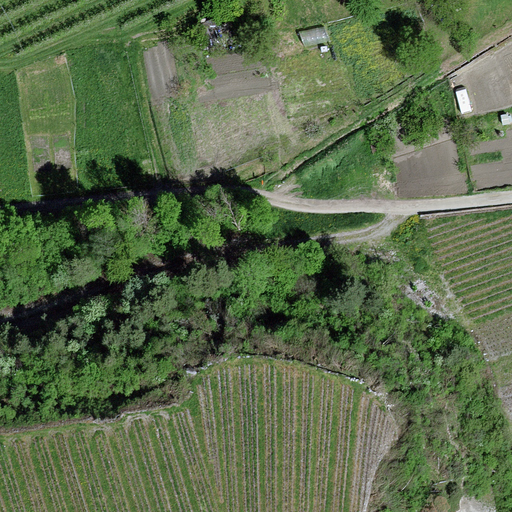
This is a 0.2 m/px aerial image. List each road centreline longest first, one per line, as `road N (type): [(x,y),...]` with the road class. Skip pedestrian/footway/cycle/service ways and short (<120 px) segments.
road 1 (track): [(0,216),(188,197),(357,212),(511,200)]
road 2 (track): [(398,211),(374,241),(125,284),(0,325)]
